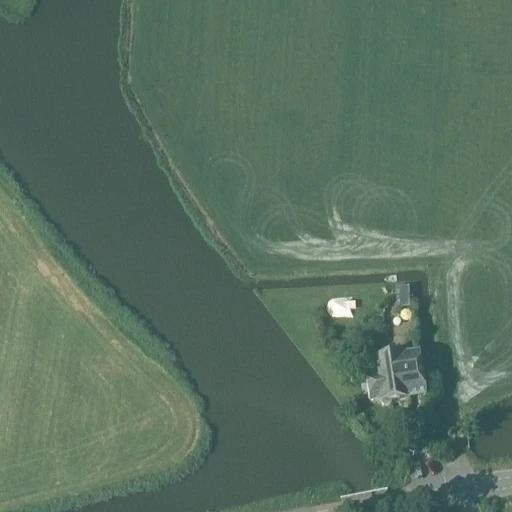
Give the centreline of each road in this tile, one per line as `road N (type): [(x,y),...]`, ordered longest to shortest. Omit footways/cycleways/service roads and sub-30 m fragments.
road 1 (tertiary): [(347,511),(511,484)]
road 2 (track): [(465,372),(458,429),(466,511)]
